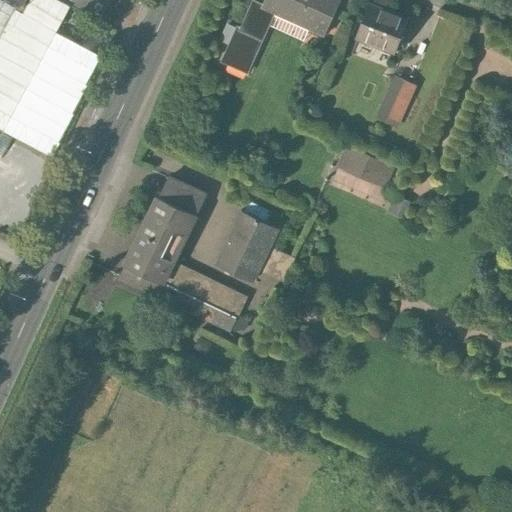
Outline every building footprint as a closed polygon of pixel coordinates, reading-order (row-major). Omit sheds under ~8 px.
[(0,0),(0,44),(24,0),(0,0)] [(114,0),(73,0),(73,2),(105,18),(114,0)] [(250,3),(222,66),(251,79),(279,17),(331,39),(348,1),(346,0),(268,0),(265,9),(250,3)] [(371,11),(358,44),(400,60),(412,27),(371,11)] [(417,24),(427,32),(437,19),(428,11),(417,24)] [(413,41),(404,66),(418,71),(427,45),(413,41)] [(376,118),(402,126),(416,81),(391,73),(376,118)] [(398,170),(347,148),(329,189),(380,211),(398,170)] [(212,201),(169,180),(123,277),(166,297),(169,291),(180,268),(212,201)] [(282,235),(240,218),(216,275),(257,293),(282,235)] [(250,301),(180,268),(169,291),(239,324),(250,301)]
